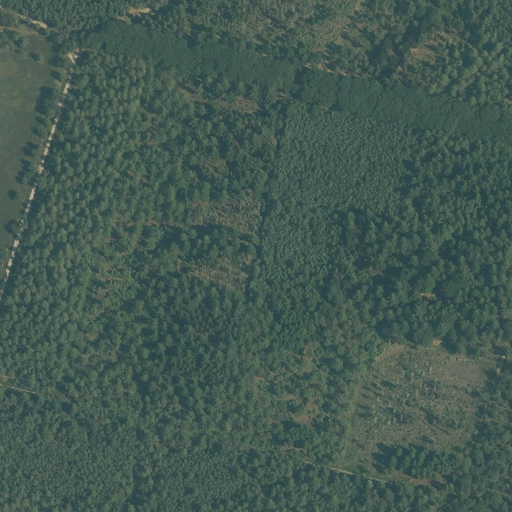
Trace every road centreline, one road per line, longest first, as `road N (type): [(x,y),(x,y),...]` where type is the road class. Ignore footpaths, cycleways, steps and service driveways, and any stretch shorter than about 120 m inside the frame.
road 1 (track): [(55,25),(511,140)]
road 2 (track): [(0,388),(455,498)]
road 3 (track): [(288,84),(213,440)]
road 4 (unknown): [(0,292),(73,64)]
road 5 (track): [(450,511),(511,331)]
